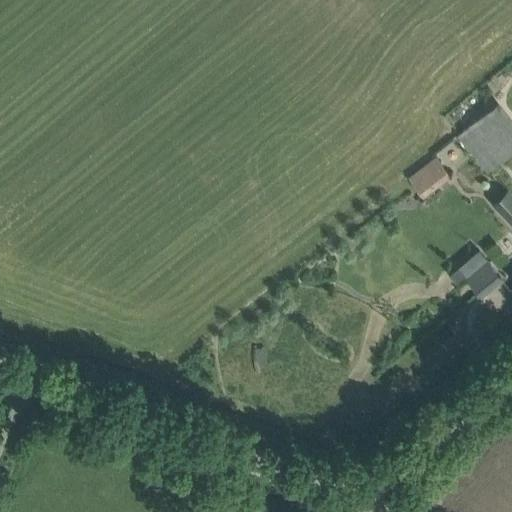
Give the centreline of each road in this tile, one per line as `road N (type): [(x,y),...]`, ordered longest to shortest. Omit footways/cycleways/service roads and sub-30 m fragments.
road 1 (unclassified): [(356,511),(241,458),(22,379)]
road 2 (unclassified): [(364,511),(511,366)]
